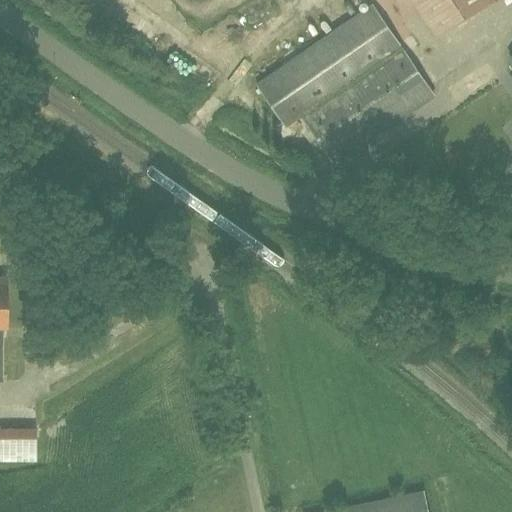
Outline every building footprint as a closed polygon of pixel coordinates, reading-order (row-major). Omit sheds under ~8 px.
[(410,0),(433,32),(478,0),(410,0)] [(369,5),(251,84),(283,131),(298,120),(324,157),(426,88),(369,5)] [(511,55),(504,61),(511,73),(511,86),(471,113),(504,163),(511,158),(511,55)] [(0,455),(30,454),(29,430),(0,431),(0,455)] [(422,511),(418,490),(324,511),(422,511)]
